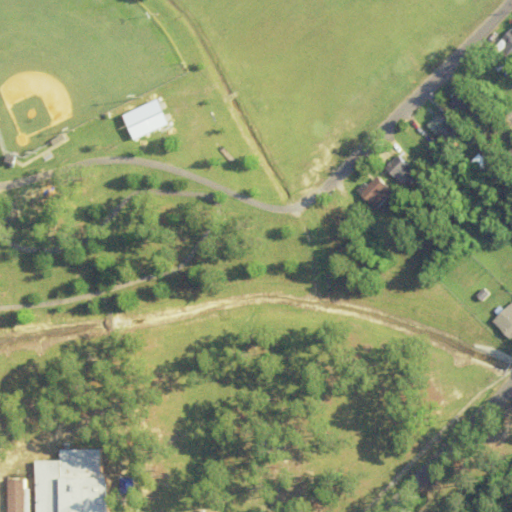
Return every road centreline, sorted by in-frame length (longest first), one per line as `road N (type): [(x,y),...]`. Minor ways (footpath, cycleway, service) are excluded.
road 1 (residential): [(511,5),(341,179)]
road 2 (residential): [(511,385),(386,511)]
